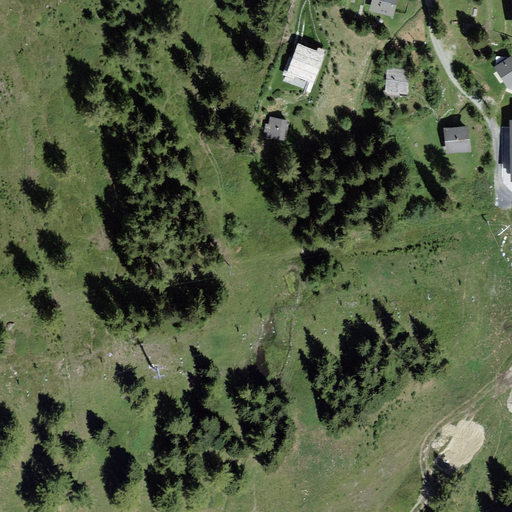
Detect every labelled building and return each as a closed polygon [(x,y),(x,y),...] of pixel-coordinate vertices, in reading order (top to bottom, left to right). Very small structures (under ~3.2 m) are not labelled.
[(396,0),(372,0),(370,11),(393,16),(396,0)] [(321,56),(298,46),(286,73),(294,77),(296,73),(311,79),(321,56)] [(511,56),(494,67),(508,89),(511,86),(511,56)] [(409,70),(387,68),(385,95),(407,97),(409,70)] [(289,121),(269,118),(268,125),(266,125),(264,138),(286,141),(289,121)] [(469,126),(444,128),(446,154),(471,151),(469,126)]
